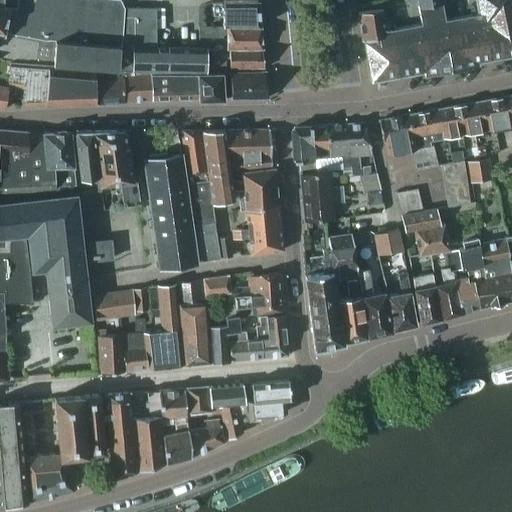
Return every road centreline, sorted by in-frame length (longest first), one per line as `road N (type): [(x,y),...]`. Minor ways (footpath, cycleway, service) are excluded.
road 1 (unclassified): [(46,511),(258,442),(313,414),(320,387)]
road 2 (unclassified): [(300,365),(0,389)]
road 3 (residential): [(280,111),(0,116)]
road 4 (unclassified): [(320,387),(342,382),(386,351),(511,320)]
road 5 (residential): [(291,255),(89,283)]
road 6 (residential): [(359,108),(511,79)]
road 7 (residential): [(291,255),(280,111)]
